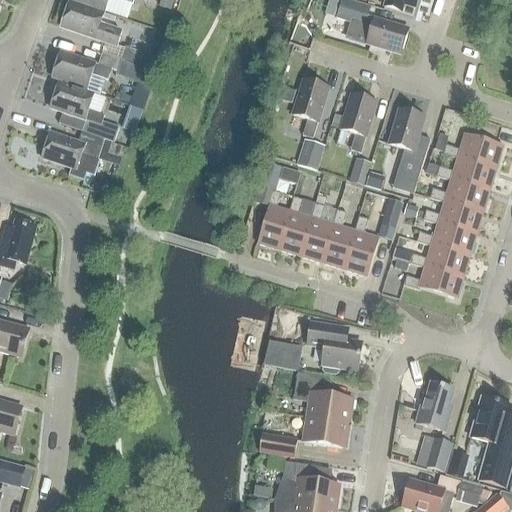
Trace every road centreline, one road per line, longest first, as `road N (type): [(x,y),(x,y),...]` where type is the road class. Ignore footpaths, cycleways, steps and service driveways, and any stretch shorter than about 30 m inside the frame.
road 1 (residential): [(50,511),(75,212),(0,185)]
road 2 (residential): [(422,338),(382,306),(242,264)]
road 3 (residential): [(422,338),(393,365),(369,511)]
road 4 (residential): [(473,358),(511,238)]
